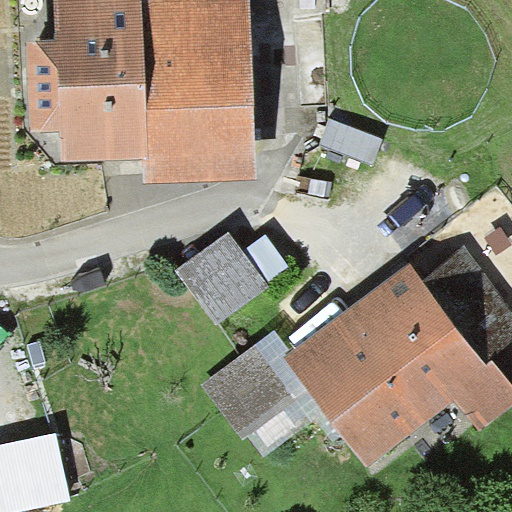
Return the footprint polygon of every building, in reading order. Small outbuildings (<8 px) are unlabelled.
[(142,0),(140,0),(55,3),(56,50),(28,51),(31,139),(61,138),(62,167),(144,164),(148,164),(143,4),(142,0)] [(183,3),(143,4),(148,164),(144,164),(145,189),(257,186),(252,0),(197,0),(198,3),(183,3)] [(332,122),(321,147),(373,168),(383,143),(332,122)] [(244,253),(230,235),(177,274),(217,329),(271,289),(269,285),(290,270),(266,237),(244,253)] [(511,349),(511,310),(464,249),(420,283),(487,369),(492,364),(511,349)] [(420,283),(409,268),(365,302),(292,359),(285,365),(325,417),(368,472),(456,404),(480,434),(511,409),(511,389),(492,364),(487,369),(420,283)] [(292,359),(275,334),(255,348),(296,403),(249,437),(265,458),(325,417),(285,365),(292,359)] [(296,403),(255,348),(203,387),(243,442),(249,437),(296,403)] [(27,511),(70,503),(56,437),(0,448),(0,511),(27,511)]
